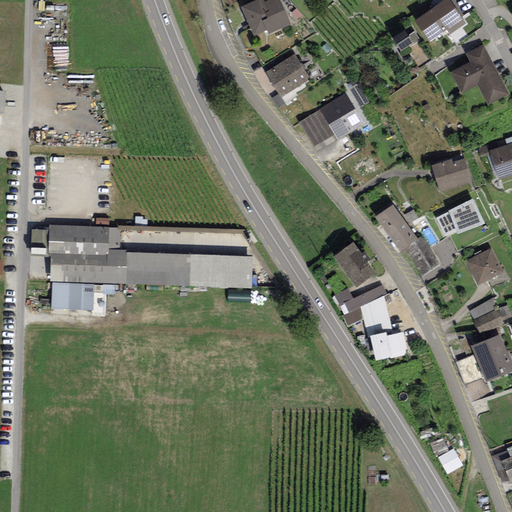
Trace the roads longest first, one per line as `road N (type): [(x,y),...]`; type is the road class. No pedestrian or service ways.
road 1 (residential): [(501,511),(413,303),(370,237),(225,60),(205,0)]
road 2 (secondary): [(154,0),(261,221),(445,511)]
road 3 (track): [(12,511),(27,0)]
